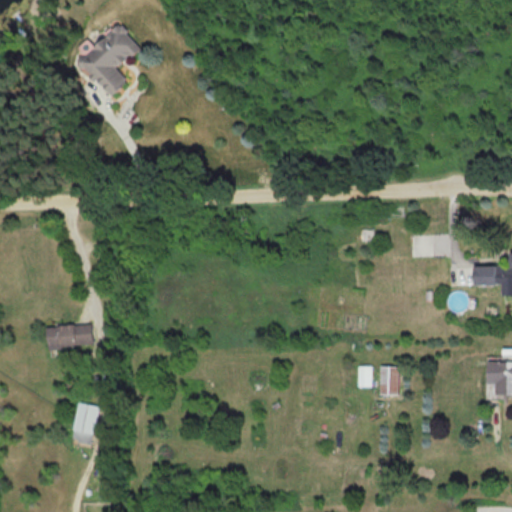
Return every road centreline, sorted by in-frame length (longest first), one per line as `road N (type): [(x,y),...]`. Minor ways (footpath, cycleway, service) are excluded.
road 1 (residential): [(511,178),(0,198)]
road 2 (residential): [(67,196),(99,290),(106,380),(76,508)]
